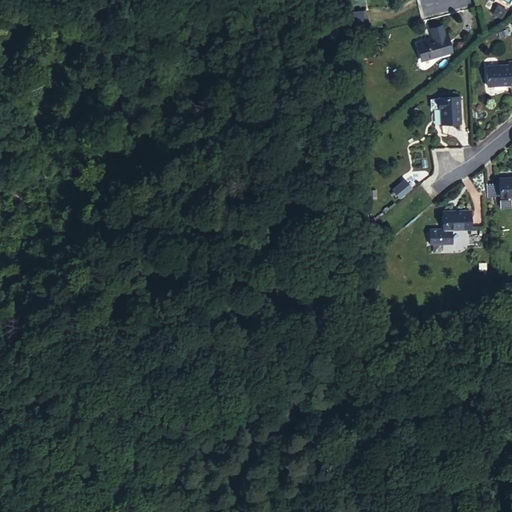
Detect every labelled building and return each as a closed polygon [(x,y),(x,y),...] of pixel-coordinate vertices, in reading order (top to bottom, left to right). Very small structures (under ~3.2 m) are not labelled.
[(354,11),(355,26),(369,25),(368,11),(354,11)] [(363,30),(353,31),(355,44),(365,42),(363,30)] [(432,45),(417,48),(421,63),(438,59),(439,63),(453,59),(449,41),(444,42),(442,32),(429,36),(432,45)] [(511,74),(488,76),(489,96),(511,93),(511,89),(511,69),(511,70),(511,74)] [(459,95),(437,96),(438,107),(438,108),(441,108),(442,123),(462,122),(459,95)] [(438,107),(437,97),(430,97),(430,107),(438,107)] [(511,175),(501,177),(502,194),(511,193),(511,175)] [(402,197),(390,207),(397,214),(408,205),(402,197)] [(474,230),(472,211),(446,214),(447,232),(433,234),(434,248),(456,246),(455,232),(474,230)]
